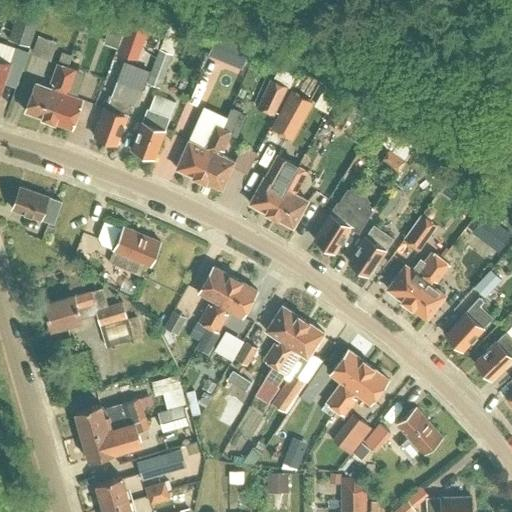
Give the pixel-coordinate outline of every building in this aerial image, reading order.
[(29,46),(43,6),(27,0),(20,0),(8,38),(29,46)] [(93,0),(89,0),(85,14),(100,19),(105,4),(93,0)] [(115,7),(108,29),(123,34),(130,12),(115,7)] [(147,28),(127,21),(116,52),(137,59),(147,28)] [(10,45),(0,41),(0,91),(10,62),(5,60),(10,45)] [(159,88),(172,54),(159,49),(146,83),(159,88)] [(35,81),(25,110),(48,119),(67,66),(57,62),(50,82),(54,83),(52,88),(35,81)] [(70,89),(77,69),(67,66),(48,119),(72,127),(82,98),(65,92),(66,88),(70,89)] [(270,77),(258,106),(274,113),(287,84),(270,77)] [(131,102),(109,93),(94,135),(116,143),(131,102)] [(149,109),(147,108),(131,149),(153,157),(175,102),(155,94),(149,109)] [(293,95),(273,132),(293,143),(313,106),(293,95)] [(340,97),(326,120),(341,129),(355,106),(340,97)] [(176,167),(199,178),(230,109),(229,108),(211,100),(203,118),(212,122),(204,141),(207,143),(205,147),(188,139),(176,167)] [(199,178),(222,188),(234,160),(217,153),(219,148),(223,150),(232,131),(237,133),(245,114),(240,111),(240,110),(232,107),(232,108),(229,106),(229,108),(230,109),(199,178)] [(361,143),(375,152),(391,129),(377,120),(361,143)] [(388,148),(381,159),(398,170),(405,159),(388,148)] [(249,202),(271,214),(298,165),(289,160),(277,153),(265,176),(264,175),(249,202)] [(297,188),(307,170),(298,165),(271,214),(293,226),(308,199),(291,190),(294,186),(297,188)] [(449,176),(439,190),(460,205),(470,191),(449,176)] [(390,182),(374,205),(375,206),(375,207),(386,215),(403,191),(390,182)] [(12,208),(54,223),(62,200),(20,186),(12,208)] [(357,232),(375,207),(375,206),(374,205),(367,200),(365,197),(354,189),(346,189),(337,201),(314,238),(334,251),(349,227),(357,232)] [(421,213),(414,222),(403,237),(419,249),(437,224),(421,213)] [(484,213),(472,229),(499,249),(511,233),(484,213)] [(373,224),(348,260),(368,274),(393,237),(373,224)] [(114,249),(108,262),(140,275),(145,262),(150,264),(161,241),(123,225),(113,248),(114,249)] [(419,268),(423,270),(420,274),(405,263),(387,287),(406,303),(440,258),(432,251),(419,268)] [(440,258),(406,303),(426,318),(445,294),(430,282),(433,278),(436,281),(449,264),(440,258)] [(198,291),(215,300),(212,304),(209,303),(199,321),(208,326),(235,277),(213,265),(198,291)] [(235,277),(208,326),(217,331),(227,313),(224,311),(226,307),(242,315),(257,289),(235,277)] [(43,303),(50,328),(82,319),(78,307),(94,303),(91,291),(75,295),(74,294),(43,303)] [(492,317),(479,304),(483,300),(479,296),(445,333),(463,349),(492,317)] [(96,308),(100,324),(127,318),(123,302),(96,308)] [(275,341),(263,358),(272,364),(303,318),(282,304),(265,329),(281,339),(278,343),(275,341)] [(303,318),(272,364),(257,388),(270,396),(285,373),(287,374),(301,353),(307,357),(324,331),(303,318)] [(196,321),(189,334),(199,340),(207,327),(196,321)] [(208,327),(203,337),(212,342),(218,332),(208,327)] [(511,335),(507,330),(475,361),(491,378),(511,358),(511,335)] [(235,359),(246,366),(257,348),(245,341),(235,359)] [(338,385),(326,401),(334,408),(368,363),(348,348),(330,372),(344,383),(342,387),(338,385)] [(368,363),(334,408),(343,414),(355,397),(352,395),(355,391),(370,402),(388,378),(368,363)] [(233,370),(227,378),(244,391),(250,383),(233,370)] [(284,385),(271,403),(284,412),(296,393),(305,380),(292,372),(284,385)] [(101,403),(74,411),(81,435),(145,417),(140,399),(103,410),(101,403)] [(423,453),(442,436),(415,405),(396,422),(409,436),(423,453)] [(187,422),(183,406),(159,413),(163,429),(187,422)] [(352,412),(332,438),(350,453),(371,426),(352,412)] [(145,417),(81,435),(89,460),(115,452),(114,451),(141,443),(138,430),(148,427),(145,417)] [(363,439),(373,448),(386,432),(376,424),(363,439)] [(287,449),(283,462),(298,467),(303,455),(287,449)] [(164,452),(137,460),(142,479),(169,471),(164,452)] [(243,471),(229,471),(229,480),(243,480),(243,471)] [(331,472),(330,480),(339,481),(340,473),(331,472)] [(287,473),(267,473),(267,487),(287,487),(287,473)] [(122,475),(95,483),(102,507),(129,500),(122,475)] [(340,476),(340,511),(365,511),(365,488),(354,476),(340,476)] [(146,486),(148,494),(167,489),(164,480),(146,486)] [(148,494),(151,503),(169,497),(167,489),(148,494)] [(423,500),(415,491),(406,498),(407,500),(413,507),(423,500)] [(470,511),(470,495),(426,496),(426,511),(470,511)] [(132,511),(129,500),(102,507),(103,511),(132,511)] [(411,511),(415,509),(413,507),(407,500),(392,511),(411,511)]
